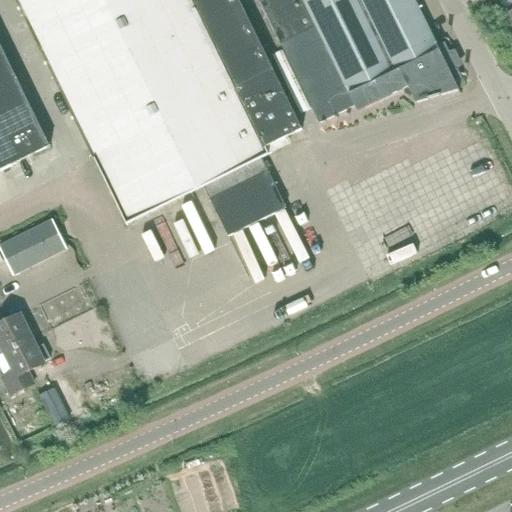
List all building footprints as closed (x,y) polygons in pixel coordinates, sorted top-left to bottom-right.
[(15,0),(127,226),(203,189),(227,238),(285,210),(261,161),(267,158),(262,148),(302,129),(239,0),(15,0)] [(444,43),(437,44),(415,0),(258,0),(281,46),(286,44),(323,120),(357,103),(362,110),(409,87),(416,103),(459,91),(455,84),(462,79),(444,43)] [(511,0),(471,0),(477,8),(493,0),(496,0),(511,26),(511,0)] [(0,83),(15,76),(0,45),(0,83)] [(0,128),(33,112),(15,76),(0,83),(0,128)] [(0,128),(0,172),(0,173),(50,148),(33,112),(0,128)] [(0,251),(13,278),(68,250),(52,219),(0,245),(0,251)] [(32,341),(19,315),(6,322),(0,310),(0,347),(3,355),(32,341)] [(43,345),(36,348),(32,341),(3,355),(10,369),(12,372),(0,378),(8,393),(10,398),(35,386),(27,372),(44,364),(43,362),(50,359),(43,345)] [(56,390),(41,397),(57,427),(71,420),(56,390)]
